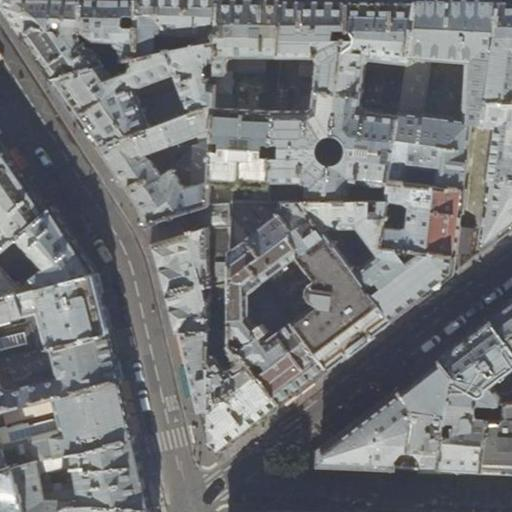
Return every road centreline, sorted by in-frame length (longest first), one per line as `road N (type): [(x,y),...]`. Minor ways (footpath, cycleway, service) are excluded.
road 1 (tertiary): [(184,507),(123,247),(0,61)]
road 2 (residential): [(228,480),(511,264)]
road 3 (residential): [(228,480),(511,497)]
